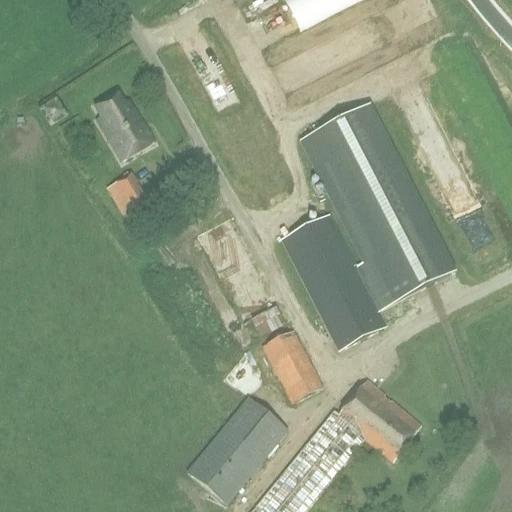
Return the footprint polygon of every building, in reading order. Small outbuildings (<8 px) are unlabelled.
[(298,59),(285,63),(293,88),(306,84),(298,59)] [(95,109),(101,120),(97,122),(122,164),(153,145),(129,104),(125,106),(118,96),(95,109)] [(329,217),(280,243),(337,355),(387,330),(379,314),(439,284),(353,117),(299,144),(361,266),(356,269),(329,217)] [(276,128),(264,133),(274,158),(286,154),(276,128)] [(473,244),(497,231),(469,178),(445,191),(473,244)] [(144,200),(121,213),(127,223),(150,210),(144,200)] [(294,325),(262,341),(293,402),(325,386),(294,325)] [(333,415),(253,511),(307,511),(365,443),(393,466),(422,431),(366,385),(338,419),(333,415)] [(247,403),(186,477),(225,509),(286,435),(247,403)]
